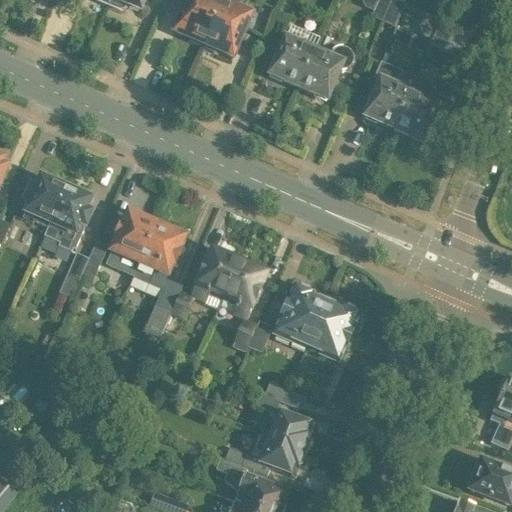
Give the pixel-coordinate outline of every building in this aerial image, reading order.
[(109,0),(107,6),(118,11),(121,11),(124,11),(125,10),(126,6),(140,12),(144,0),(109,0)] [(188,0),(174,33),(204,46),(222,4),(213,0),(188,0)] [(378,0),(371,19),(384,24),(394,1),(391,0),(378,0)] [(405,6),(394,1),(384,24),(395,29),(405,6)] [(473,1),(461,30),(475,36),(487,7),(473,1)] [(251,16),(222,4),(204,46),(232,58),(251,16)] [(459,60),(471,34),(441,21),(429,47),(459,60)] [(299,90),(315,51),(285,38),(268,76),(299,90)] [(315,51),(299,90),(327,102),(340,71),(343,72),(345,72),(346,71),(347,71),(350,69),(351,67),(352,67),(353,65),(353,64),(353,62),(353,60),(353,59),(353,58),(352,56),(351,55),(350,53),(348,52),(347,51),(345,50),(344,50),(341,49),(339,49),(337,50),(334,52),(333,53),(332,54),(331,55),(330,58),(315,51)] [(363,119),(393,132),(410,93),(396,87),(402,73),(381,64),(374,80),(379,82),(363,119)] [(439,106),(410,93),(393,132),(422,144),(439,106)] [(449,99),(446,108),(459,114),(463,105),(449,99)] [(29,203),(21,222),(33,226),(34,223),(48,230),(68,186),(54,180),(51,180),(50,182),(41,178),(36,189),(30,186),(24,201),(29,203)] [(78,190),(68,186),(48,230),(44,239),(60,245),(59,249),(71,254),(73,251),(75,252),(85,228),(91,214),(87,211),(91,200),(81,195),(81,192),(78,190)] [(136,273),(156,227),(140,220),(138,216),(132,213),(126,216),(121,225),(120,225),(114,240),(115,240),(104,265),(116,271),(119,265),(136,273)] [(10,226),(0,221),(0,247),(1,247),(10,226)] [(172,234),(156,227),(136,273),(151,279),(148,285),(164,292),(145,335),(160,342),(164,333),(182,291),(166,284),(169,277),(174,266),(175,267),(182,252),(181,251),(185,242),(182,235),(176,233),(172,234)] [(212,252),(208,263),(206,262),(198,281),(188,277),(182,291),(164,333),(173,337),(179,321),(183,323),(192,301),(205,306),(209,296),(222,302),(240,261),(227,256),(225,255),(223,257),(212,252)] [(79,281),(88,260),(76,255),(67,276),(79,281)] [(90,257),(88,260),(79,281),(74,294),(89,301),(96,285),(93,284),(102,262),(90,257)] [(222,302),(236,308),(233,315),(247,320),(253,306),(254,306),(263,287),(261,286),(266,276),(255,271),(255,269),(253,267),(240,261),(222,302)] [(306,349),(325,304),(310,298),(311,295),(308,294),(307,291),(301,288),(298,289),(296,288),(289,304),(288,303),(280,320),(281,321),(279,325),(275,336),(306,349)] [(341,311),(325,304),(306,349),(337,363),(343,348),(344,348),(352,332),(351,331),(358,316),(355,315),(353,311),(348,309),(344,310),(342,309),(341,311)] [(243,323),(232,349),(244,355),(246,351),(256,328),(243,323)] [(257,327),(248,349),(260,354),(270,333),(257,327)] [(43,361),(31,356),(24,370),(36,376),(43,361)] [(0,365),(0,387),(1,388),(11,375),(0,365)] [(120,388),(127,373),(118,369),(111,384),(120,388)] [(511,380),(509,379),(507,382),(505,382),(499,395),(501,397),(489,423),(511,433),(511,380)] [(174,400),(177,388),(161,384),(158,396),(174,400)] [(279,403),(283,404),(287,394),(269,387),(265,398),(265,399),(279,404),(279,403)] [(287,394),(283,404),(300,411),(304,401),(287,394)] [(265,399),(265,398),(259,396),(254,410),(267,415),(264,424),(265,425),(260,437),(304,453),(305,449),(308,448),(310,443),(309,440),(314,427),(276,413),(279,404),(265,399)] [(269,470),(294,480),(299,466),(302,465),(304,460),(303,457),(304,453),(260,437),(256,449),(255,449),(251,460),(229,451),(225,462),(267,478),(269,470)] [(102,456),(112,463),(117,456),(106,449),(102,456)] [(264,486),(267,478),(225,462),(220,460),(216,472),(226,476),(224,483),(237,494),(234,503),(257,511),(283,511),(284,511),(282,508),(287,495),(264,486)] [(511,474),(481,462),(475,478),(473,477),(470,477),(469,478),(467,480),(466,483),(466,486),(468,489),(470,490),(469,493),(511,509),(511,474)] [(0,499),(9,489),(0,480),(0,499)] [(154,494),(149,507),(161,511),(186,511),(188,508),(154,494)] [(257,511),(234,503),(230,511),(257,511)]
